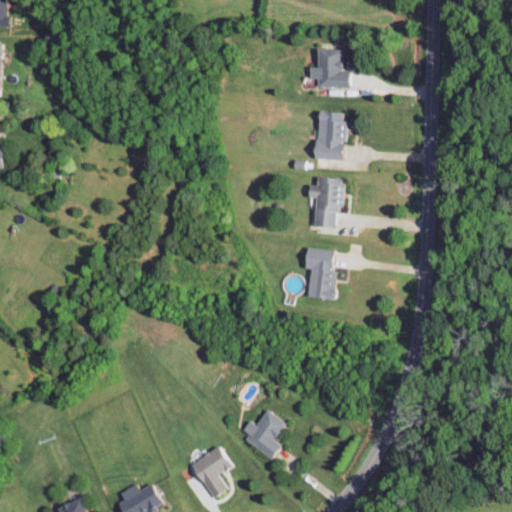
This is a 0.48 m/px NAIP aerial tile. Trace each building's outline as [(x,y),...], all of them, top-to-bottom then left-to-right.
[(316,84),(349,85),(349,69),(339,68),(340,47),(317,46),(316,65),(309,64),(308,76),(317,76),(316,84)] [(312,157),(341,159),(343,110),(314,109),(312,157)] [(311,225),(337,226),(339,176),(314,175),(314,183),(306,183),(305,195),(312,196),(311,225)] [(332,249),(304,245),(301,266),(309,267),(306,294),(331,298),(335,269),(329,269),(332,249)] [(270,456),(279,444),(270,438),(283,422),(265,408),(254,423),(248,419),(238,431),(270,456)] [(189,461),(208,497),(225,488),(216,472),(228,466),(217,445),(189,461)] [(121,511),(143,511),(161,504),(155,492),(152,493),(147,483),(136,488),(134,483),(118,491),(122,498),(116,501),(121,511)] [(83,511),(74,496),(45,511),(83,511)]
